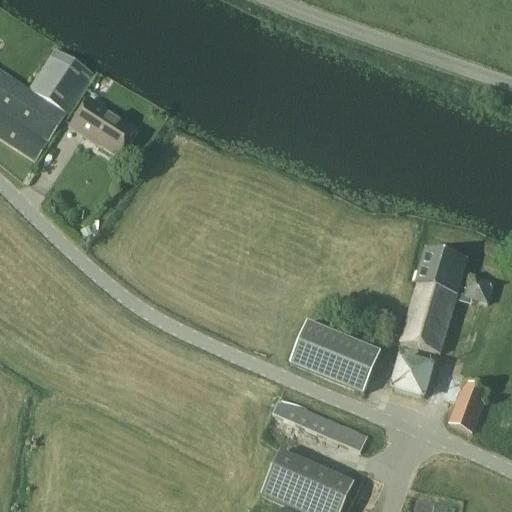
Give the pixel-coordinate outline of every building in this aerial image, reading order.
[(0,139),(36,163),(93,76),(54,50),(28,90),(0,71),(0,139)] [(70,129),(116,158),(134,130),(87,101),(70,129)] [(87,230),(79,234),(82,241),(90,237),(87,230)] [(405,332),(402,343),(441,354),(456,303),(460,304),(462,297),(488,304),(494,285),(473,278),(469,291),(460,288),(468,261),(426,249),(416,285),(418,285),(405,332)] [(381,355),(307,325),(290,366),(364,396),(381,355)] [(390,391),(425,402),(436,366),(401,355),(390,391)] [(450,425),(473,434),(489,392),(466,383),(450,425)] [(280,401),(273,416),(361,454),(367,439),(280,401)] [(261,496),(295,511),(345,511),(361,475),(284,443),(261,496)]
